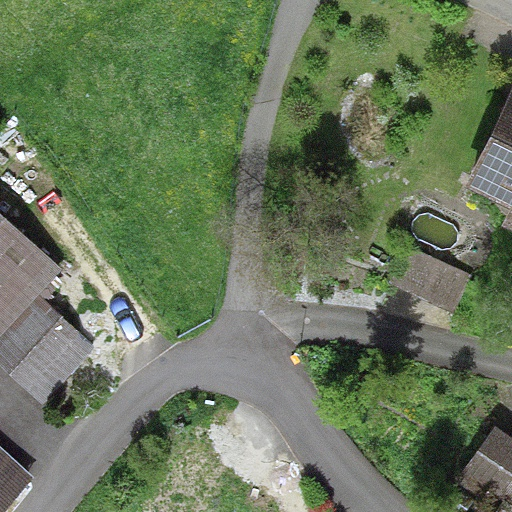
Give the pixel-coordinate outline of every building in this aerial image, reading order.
[(511,95),(468,187),(511,208),(511,211),(504,227),(511,230),(511,95)] [(63,269),(0,210),(0,337),(39,295),(63,269)] [(457,310),(473,275),(411,247),(395,282),(457,310)] [(39,295),(0,337),(0,363),(43,404),(96,347),(39,295)] [(511,505),(511,437),(497,426),(464,471),(511,505)] [(0,511),(7,511),(36,481),(0,448),(0,511)]
